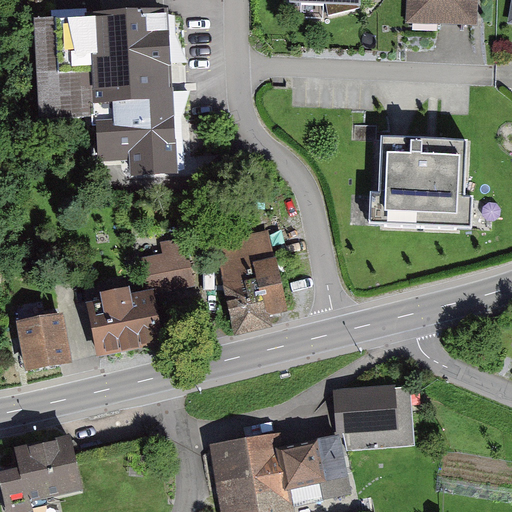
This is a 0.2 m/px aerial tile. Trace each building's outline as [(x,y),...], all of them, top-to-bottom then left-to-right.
[(290,0),(291,0),(326,1),(329,16),(362,9),(360,3),(361,3),(361,0),(290,0)] [(478,24),(479,0),(408,0),(408,22),(478,24)] [(170,6),(35,15),(42,116),(96,113),(100,160),(130,158),(131,175),(181,172),(170,6)] [(468,135),(382,131),(379,187),(371,186),(369,220),(473,226),(475,192),(465,192),(468,135)] [(289,309),(270,228),(214,241),(236,333),(273,324),(271,313),(289,309)] [(164,254),(141,258),(147,287),(156,285),(157,292),(196,285),(186,238),(162,243),(164,254)] [(87,300),(97,355),(165,342),(155,288),(132,292),(130,283),(101,288),(102,297),(87,300)] [(31,287),(10,299),(20,315),(41,304),(31,287)] [(17,318),(26,369),(74,360),(65,309),(17,318)] [(412,384),(335,390),(337,429),(343,429),(348,452),(416,446),(412,384)] [(273,429),(209,442),(222,511),(293,511),(288,487),(322,480),(325,498),(352,492),(340,430),(276,443),(273,429)] [(84,487),(71,431),(14,444),(18,462),(0,466),(0,483),(6,511),(19,511),(34,509),(32,498),(84,487)]
